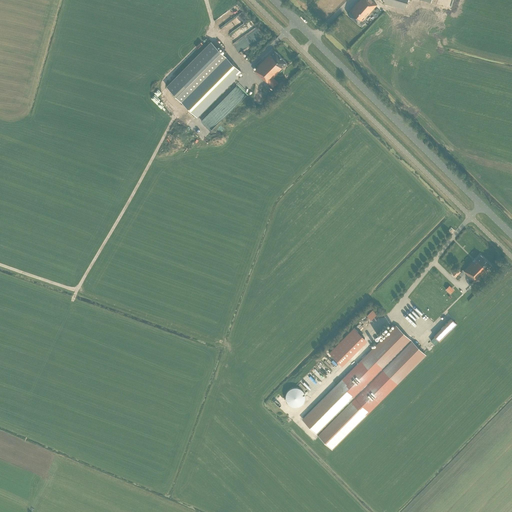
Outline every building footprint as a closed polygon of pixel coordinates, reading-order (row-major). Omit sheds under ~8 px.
[(377,5),(371,0),(359,0),(350,10),(351,11),(348,14),(359,24),(362,26),(365,23),(363,20),(377,5)] [(405,10),(407,0),(384,0),(383,4),(405,10)] [(238,7),(212,20),(216,28),(221,25),(218,30),(230,38),(228,41),(230,44),(230,43),(235,54),(245,49),(251,40),(247,33),(244,34),(248,29),(246,24),(247,21),(243,13),(242,14),(239,8),(238,7)] [(241,71),(211,42),(167,87),(196,116),(241,71)] [(258,66),(254,70),(264,80),(265,79),(268,83),(273,87),(278,82),(273,78),(279,71),(279,72),(282,69),(281,68),(286,62),(274,50),(262,62),(260,59),(256,64),(258,66)] [(241,83),(247,77),(243,73),(237,79),(241,83)] [(204,110),(210,116),(232,95),(226,89),(204,110)] [(491,265),(480,255),(464,271),(472,279),(473,279),(476,282),(488,270),(487,269),(491,265)] [(461,272),(457,268),(452,273),(456,277),(461,272)] [(426,316),(420,310),(418,312),(421,315),(419,317),(411,310),(410,311),(421,322),(426,316)] [(457,324),(451,318),(434,336),(439,341),(457,324)] [(426,355),(396,324),(302,419),(332,449),(426,355)] [(354,327),(329,352),(340,363),(365,338),(354,327)]
